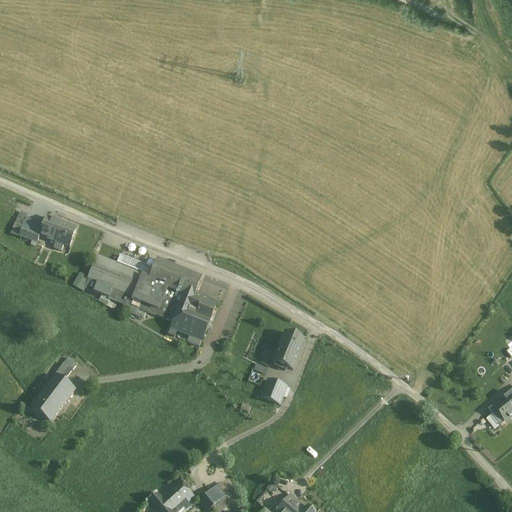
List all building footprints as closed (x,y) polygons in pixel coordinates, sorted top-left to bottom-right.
[(68,251),(77,225),(46,214),(43,221),(19,212),(11,234),(38,245),(39,240),(68,251)] [(203,339),(218,301),(196,293),(204,275),(157,255),(153,265),(123,253),(119,262),(99,253),(85,289),(128,307),(129,303),(175,320),(172,327),(203,339)] [(304,343),(285,335),(272,365),(292,373),(304,343)] [(75,366),(67,360),(30,408),(50,424),(76,391),(63,381),(75,366)] [(257,364),(255,370),(265,375),(268,369),(257,364)] [(286,389),(268,382),(262,398),(279,406),(286,389)] [(511,392),(488,412),(500,428),(511,418),(511,392)] [(161,494),(159,492),(150,500),(159,511),(180,511),(186,507),(188,509),(193,505),(190,501),(196,495),(181,477),(161,494)] [(227,495),(220,485),(202,499),(210,510),(227,495)] [(306,506),(293,493),(276,511),(271,511),(266,507),(261,511),(314,511),(317,509),(309,503),(306,506)]
